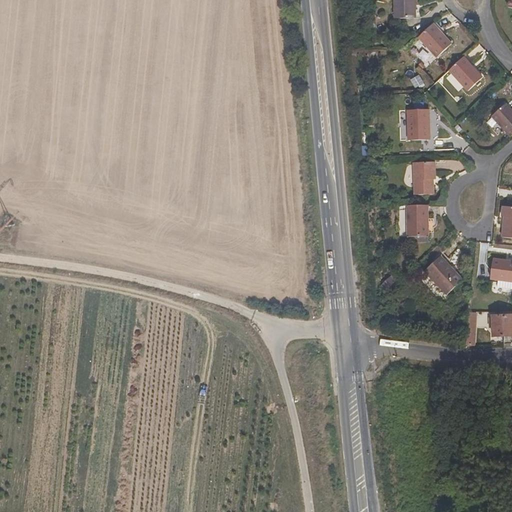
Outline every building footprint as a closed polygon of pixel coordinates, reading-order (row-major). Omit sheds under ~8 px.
[(393,0),(394,18),(417,19),(416,0),(393,0)] [(440,30),(442,28),(436,21),(434,23),(440,30)] [(437,58),(453,44),(440,30),(434,23),(418,38),(437,58)] [(464,57),(448,71),(468,92),(484,78),(464,57)] [(420,74),(411,79),(416,89),(426,83),(420,74)] [(511,110),(507,104),(493,117),(511,137),(511,135),(511,110)] [(422,140),(430,140),(429,110),(408,111),(409,141),(422,140)] [(433,150),(433,140),(430,140),(422,140),(422,150),(433,150)] [(435,175),(435,163),(414,163),(414,195),(432,194),(433,180),(433,175),(435,175)] [(408,236),(428,236),(428,206),(408,206),(408,236)] [(504,217),(501,237),(511,238),(511,207),(502,206),(501,217),(504,217)] [(442,254),(440,257),(446,263),(448,260),(442,254)] [(425,272),(452,300),(468,285),(446,263),(440,257),(425,272)] [(511,290),(511,261),(493,258),(490,280),(499,281),(498,288),(511,290)] [(466,347),(473,346),(475,313),(468,313),(466,327),(465,347),(466,347)] [(493,326),(493,336),(511,336),(511,316),(493,316),(493,317),(490,317),(490,326),(493,326)]
